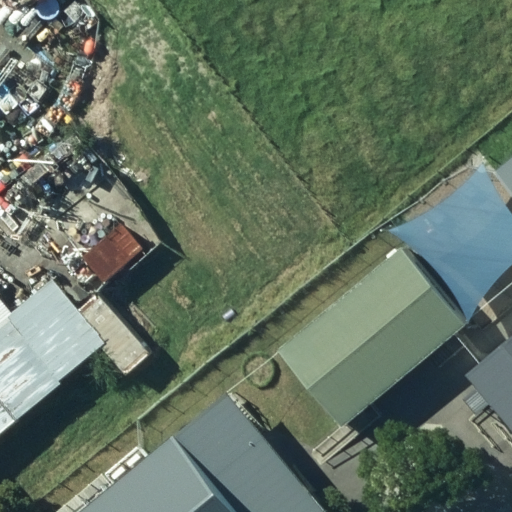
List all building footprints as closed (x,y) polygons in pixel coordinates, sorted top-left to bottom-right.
[(511,181),(511,161),(502,170),(511,181)] [(92,260),(112,284),(153,253),(133,227),(92,260)] [(290,351),(353,429),(476,332),(412,252),(290,351)] [(511,348),(480,376),(511,414),(511,348)] [(105,511),(336,511),(244,399),(105,511)] [(0,433),(16,420),(0,401),(0,433)]
